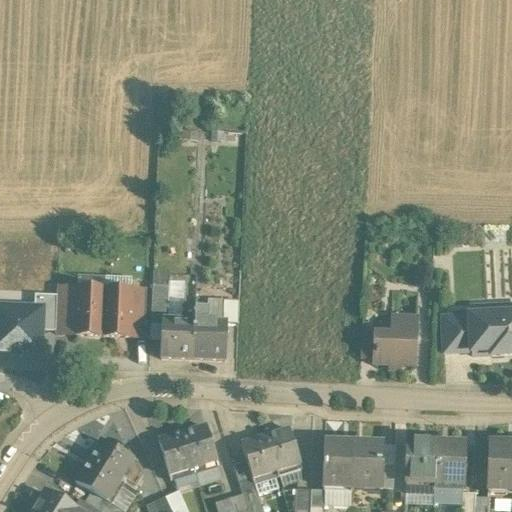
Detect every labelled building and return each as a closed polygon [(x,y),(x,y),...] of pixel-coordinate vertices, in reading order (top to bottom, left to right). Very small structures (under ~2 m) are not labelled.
[(169,289),(152,288),(150,328),(161,328),(161,325),(167,325),(169,289)] [(34,294),(0,292),(0,352),(40,354),(40,334),(42,311),(33,311),(34,298),(34,294)] [(104,293),(75,292),(75,301),(73,337),(73,338),(102,339),(104,293)] [(132,294),(104,293),(102,339),(130,340),(130,339),(132,303),(132,294)] [(56,299),(34,298),(33,311),(42,311),(40,334),(55,334),(56,300),(56,299)] [(75,301),(56,300),(55,334),(54,336),(73,337),(75,301)] [(145,304),(132,303),(130,339),(143,339),(145,304)] [(226,328),(238,328),(239,306),(207,304),(207,312),(206,318),(205,318),(204,327),(226,328)] [(183,317),(183,326),(167,325),(161,325),(161,328),(160,361),(192,362),(194,312),(182,311),(181,318),(183,317)] [(493,311),(469,312),(469,319),(471,354),(490,353),(491,358),(511,357),(511,317),(493,319),(493,311)] [(207,312),(194,312),(192,362),(224,364),(226,328),(204,327),(205,318),(206,318),(207,312)] [(415,320),(392,319),(391,337),(374,337),(373,363),(373,367),(413,368),(415,320)] [(471,354),(469,319),(442,321),(444,355),(471,354)] [(374,337),(361,336),(359,362),(373,363),(374,337)] [(205,429),(181,436),(192,472),(216,465),(205,429)] [(288,432),(264,439),(275,475),(299,467),(288,432)] [(181,436),(158,443),(168,479),(192,472),(181,436)] [(264,439),(241,447),(246,464),(252,483),(275,475),(264,439)] [(132,463),(101,443),(88,464),(119,484),(132,463)] [(435,446),(406,445),(404,486),(433,488),(435,446)] [(340,447),(323,447),(322,489),(351,490),(352,446),(340,446),(340,447)] [(364,446),(352,446),(351,490),(380,492),(380,468),(381,449),(364,448),(364,446)] [(464,447),(435,446),(433,488),(463,489),(464,447)] [(505,449),(488,448),(487,497),(511,498),(511,447),(505,447),(505,449)] [(119,484),(88,464),(75,485),(91,495),(106,505),(119,484)] [(246,464),(232,469),(240,495),(254,490),(252,483),(246,464)] [(393,468),(380,468),(380,492),(392,492),(393,468)] [(310,494),(294,493),(293,511),(309,511),(309,510),(310,494)] [(72,511),(44,495),(41,501),(39,499),(33,508),(35,509),(33,511),(72,511)] [(106,505),(91,495),(85,506),(94,511),(121,511),(122,510),(114,509),(106,505)] [(185,511),(178,495),(165,500),(169,511),(185,511)] [(474,497),(461,497),(460,511),(473,511),(474,501),(474,497)] [(245,511),(241,498),(214,506),(216,511),(245,511)] [(169,511),(165,500),(152,506),(154,511),(169,511)] [(488,511),(488,501),(474,501),(473,511),(488,511)] [(94,511),(85,506),(81,503),(75,511),(94,511)]
